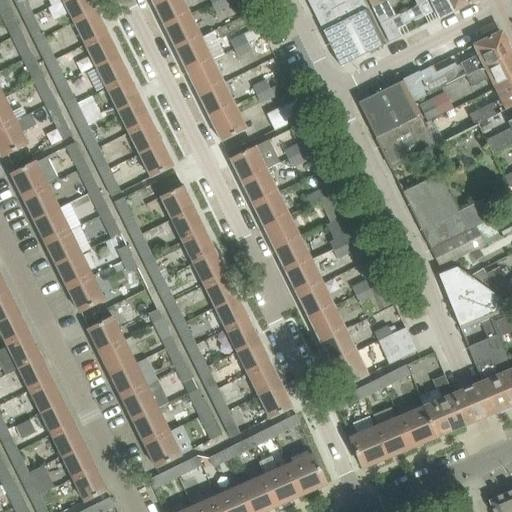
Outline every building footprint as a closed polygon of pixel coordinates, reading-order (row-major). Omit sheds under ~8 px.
[(0,0),(0,14),(11,9),(6,0),(0,0)] [(97,11),(91,0),(63,0),(52,5),(49,7),(54,18),(69,12),(74,22),(97,11)] [(161,0),(154,4),(165,27),(190,14),(183,0),(161,0)] [(248,1),(247,0),(219,0),(212,4),(216,12),(229,5),(231,9),(248,1)] [(362,0),(307,0),(323,30),(367,8),(362,0)] [(383,0),(383,1),(371,6),(373,10),(379,22),(392,16),(383,0)] [(424,0),(417,4),(399,13),(405,25),(423,16),(424,15),(435,10),(439,18),(454,11),(473,1),(474,0),(424,0)] [(367,8),(323,30),(341,67),(385,45),(367,8)] [(0,14),(0,15),(11,38),(23,32),(11,9),(0,14)] [(74,22),(85,44),(108,33),(97,11),(74,22)] [(392,16),(379,22),(389,43),(402,36),(398,29),(405,25),(399,13),(392,16)] [(165,27),(176,50),(202,37),(190,14),(165,27)] [(39,25),(29,30),(34,40),(45,36),(39,25)] [(11,38),(23,61),(34,55),(23,32),(11,38)] [(85,44),(96,67),(119,55),(108,33),(85,44)] [(270,47),(263,33),(248,40),(255,54),(270,47)] [(234,49),(248,43),(244,34),(230,41),(234,49)] [(419,72),(403,80),(413,101),(467,76),(467,75),(511,53),(511,52),(504,36),(498,34),(490,37),(473,46),(478,56),(458,65),(433,78),(432,74),(422,79),(419,72)] [(45,36),(34,40),(40,52),(50,47),(45,36)] [(176,50),(188,73),(213,60),(202,37),(176,50)] [(248,43),(234,49),(238,57),(251,51),(248,43)] [(511,79),(511,53),(467,75),(467,76),(472,85),(490,76),(496,87),(511,79)] [(23,61),(34,84),(46,78),(34,55),(23,61)] [(97,69),(88,73),(97,92),(106,87),(107,89),(130,78),(119,55),(96,67),(97,69)] [(67,80),(56,58),(45,63),(56,85),(67,80)] [(213,60),(188,73),(199,96),(224,83),(213,60)] [(34,84),(45,107),(57,101),(46,78),(34,84)] [(107,89),(118,111),(141,100),(130,78),(107,89)] [(501,98),(468,114),(473,124),(505,107),(511,104),(511,79),(496,87),(501,98)] [(67,80),(56,85),(62,96),(72,91),(67,80)] [(253,87),(257,96),(270,89),(266,80),(253,87)] [(413,101),(403,80),(358,102),(375,137),(420,115),(413,101)] [(209,118),(210,119),(236,106),(224,83),(199,96),(210,117),(209,118)] [(270,89),(257,96),(261,103),(274,97),(270,89)] [(435,97),(420,105),(428,120),(443,113),(435,97)] [(5,98),(0,100),(0,129),(27,116),(23,107),(12,112),(5,98)] [(78,102),(67,107),(78,129),(89,125),(96,121),(85,99),(78,102)] [(152,122),(141,100),(118,111),(129,133),(152,122)] [(268,113),(270,117),(276,130),(304,117),(296,100),(268,113)] [(45,107),(62,140),(74,135),(57,101),(45,107)] [(511,142),(511,104),(505,107),(506,110),(511,106),(511,119),(509,121),(511,126),(485,140),(492,152),(511,142)] [(247,129),(236,106),(210,119),(221,142),(247,129)] [(0,151),(2,157),(7,154),(28,144),(22,133),(37,125),(31,114),(27,116),(0,129),(0,151)] [(375,137),(391,168),(436,146),(420,115),(375,137)] [(129,133),(140,156),(163,144),(152,122),(129,133)] [(89,125),(78,129),(84,141),(94,136),(89,125)] [(230,159),(241,182),(267,169),(281,162),(270,139),(256,146),(230,159)] [(511,142),(492,152),(492,154),(511,144),(511,142)] [(77,170),(87,165),(75,143),(66,147),(77,170)] [(174,166),(163,144),(140,156),(151,177),(174,166)] [(284,151),(288,159),(301,152),(298,144),(284,151)] [(301,152),(288,159),(292,167),(306,161),(301,152)] [(47,157),(11,174),(23,197),(48,185),(58,179),(47,157)] [(105,158),(95,163),(100,174),(111,169),(105,158)] [(89,193),(98,188),(87,165),(77,170),(89,193)] [(111,169),(100,174),(106,185),(116,180),(111,169)] [(242,183),(253,204),(278,192),(267,169),(241,182),(242,183)] [(441,175),(403,193),(413,213),(450,194),(441,175)] [(320,200),(339,190),(334,179),(318,186),(319,189),(307,195),(311,204),(320,200)] [(34,220),(59,207),(48,185),(23,197),(34,220)] [(511,185),(510,186),(482,200),(489,212),(511,201),(511,185)] [(183,186),(157,199),(169,221),(194,208),(184,186),(183,186)] [(98,188),(89,193),(100,216),(109,211),(98,188)] [(339,190),(320,200),(331,223),(350,213),(339,190)] [(259,216),(264,227),(289,215),(278,192),(253,204),(253,205),(259,216)] [(413,213),(421,230),(459,211),(450,194),(413,213)] [(421,230),(430,247),(483,220),(475,203),(459,211),(421,230)] [(34,220),(45,243),(70,230),(59,207),(34,220)] [(201,221),(194,208),(169,221),(180,243),(205,230),(201,221)] [(100,216),(112,239),(121,234),(109,211),(100,216)] [(334,250),(347,244),(362,237),(350,213),(331,223),(326,225),(334,240),(329,242),(334,250)] [(264,227),(275,250),(301,238),(289,215),(264,227)] [(483,220),(430,247),(440,268),(486,246),(476,227),(484,222),(483,220)] [(136,223),(127,228),(132,239),(142,234),(136,223)] [(45,243),(57,266),(82,253),(70,230),(45,243)] [(216,252),(205,230),(180,243),(191,265),(216,252)] [(142,234),(132,239),(138,250),(147,245),(142,234)] [(275,250),(287,273),(312,261),(301,238),(275,250)] [(334,250),(338,259),(351,252),(347,244),(334,250)] [(132,257),(126,245),(117,249),(123,261),(132,257)] [(227,274),(216,252),(191,265),(202,287),(227,274)] [(57,266),(68,289),(93,276),(82,253),(57,266)] [(132,257),(123,261),(129,273),(138,269),(132,257)] [(127,272),(121,260),(97,272),(103,284),(127,272)] [(287,273),(298,296),(323,283),(312,261),(287,273)] [(462,265),(457,267),(469,276),(474,274),(462,265)] [(500,266),(486,273),(494,285),(504,280),(506,279),(500,266)] [(158,267),(149,272),(154,283),(164,278),(160,271),(158,267)] [(481,322),(490,318),(511,309),(511,306),(486,289),(469,276),(457,267),(439,274),(461,330),(481,322)] [(483,268),(474,274),(469,276),(486,289),(494,285),(486,273),(483,268)] [(0,295),(8,291),(0,273),(0,295)] [(238,296),(227,274),(202,287),(214,309),(238,296)] [(93,276),(68,289),(79,312),(81,311),(104,300),(93,276)] [(164,278),(154,283),(160,294),(169,289),(164,278)] [(494,285),(486,289),(511,306),(511,294),(504,280),(494,285)] [(352,287),(356,296),(370,289),(365,281),(352,287)] [(298,296),(309,319),(335,306),(323,283),(298,296)] [(373,297),(370,289),(356,296),(360,304),(373,297)] [(0,322),(19,313),(8,291),(0,295),(0,322)] [(249,319),(238,296),(214,309),(225,331),(249,319)] [(309,319),(321,342),(346,329),(335,306),(309,319)] [(158,309),(149,314),(154,325),(163,321),(158,309)] [(511,309),(490,318),(497,336),(498,336),(511,330),(511,309)] [(180,312),(170,316),(176,327),(185,323),(180,312)] [(19,313),(0,322),(0,330),(8,346),(30,335),(19,313)] [(88,330),(99,353),(124,340),(113,317),(89,329),(88,330)] [(489,339),(468,347),(474,363),(483,382),(481,383),(482,384),(483,383),(489,396),(488,397),(488,398),(489,397),(495,410),(494,411),(494,412),(495,411),(495,412),(511,405),(511,369),(498,336),(497,336),(490,318),(481,322),(489,339)] [(237,352),(260,341),(249,319),(225,331),(236,353),(237,352)] [(154,325),(166,348),(175,344),(163,321),(154,325)] [(185,323),(176,327),(181,338),(191,334),(185,323)] [(406,328),(392,334),(388,326),(374,333),(379,341),(406,328)] [(406,328),(379,341),(390,364),(417,351),(406,328)] [(331,364),(331,365),(357,352),(346,329),(321,342),(331,364)] [(0,364),(5,375),(19,368),(41,357),(30,335),(0,350),(0,364)] [(99,353),(111,376),(136,363),(124,340),(99,353)] [(260,341),(236,353),(248,375),(271,363),(260,341)] [(166,348),(177,371),(186,366),(175,344),(166,348)] [(207,367),(196,345),(187,350),(198,372),(207,367)] [(343,388),(368,375),(357,352),(331,365),(343,388)] [(52,379),(41,357),(19,368),(29,391),(52,379)] [(136,363),(111,376),(122,399),(147,386),(136,363)] [(259,397),(282,385),(271,363),(248,375),(259,397)] [(410,374),(406,365),(385,376),(389,385),(410,374)] [(186,366),(177,371),(182,382),(191,377),(186,366)] [(207,367),(198,372),(203,383),(213,378),(207,367)] [(418,396),(422,406),(435,437),(466,425),(466,424),(467,423),(466,422),(465,423),(460,410),(461,409),(460,408),(459,409),(454,396),(455,395),(454,394),(453,395),(445,375),(433,380),(437,388),(418,396)] [(363,397),(389,385),(385,376),(360,388),(363,397)] [(40,413),(63,401),(52,379),(29,391),(40,413)] [(477,384),(475,385),(460,391),(454,394),(455,395),(454,396),(459,409),(460,408),(461,409),(460,410),(465,423),(466,422),(467,423),(466,424),(466,425),(495,412),(495,411),(494,412),(494,411),(495,410),(489,397),(488,398),(488,397),(489,396),(483,383),(482,384),(481,383),(477,384)] [(293,407),(282,385),(259,397),(270,419),(293,407)] [(122,399),(133,422),(158,409),(147,386),(122,399)] [(360,388),(346,395),(334,401),(338,410),(363,397),(360,388)] [(197,389),(188,394),(200,417),(209,412),(197,389)] [(224,400),(214,405),(220,416),(229,412),(224,400)] [(63,401),(40,413),(51,435),(74,423),(63,401)] [(401,415),(414,446),(435,437),(422,406),(401,415)] [(133,422),(145,445),(169,432),(170,432),(158,409),(133,422)] [(0,432),(8,429),(0,412),(0,432)] [(209,412),(200,417),(211,440),(220,436),(209,412)] [(229,412),(220,416),(225,427),(234,422),(229,412)] [(276,436),(300,424),(296,414),(271,426),(276,436)] [(389,457),(414,446),(401,415),(376,426),(389,457)] [(350,438),(363,468),(389,457),(376,426),(371,416),(353,424),(357,434),(350,438)] [(62,457),(85,446),(74,423),(51,435),(62,457)] [(252,447),(276,436),(271,426),(248,438),(252,447)] [(0,438),(9,456),(19,451),(8,429),(0,432),(0,438)] [(181,455),(170,432),(169,432),(145,445),(156,468),(181,455)] [(224,450),(228,459),(252,447),(248,438),(224,450)] [(96,468),(85,446),(62,457),(73,479),(96,468)] [(212,467),(228,459),(224,450),(208,458),(212,467)] [(30,473),(19,451),(9,456),(20,478),(30,473)] [(302,495),(326,484),(314,456),(313,454),(289,464),(302,495)] [(173,468),(178,477),(200,466),(196,456),(173,468)] [(274,458),(259,464),(264,475),(278,506),(302,495),(289,464),(279,469),(274,458)] [(96,468),(73,479),(84,502),(106,490),(107,490),(96,468)] [(173,468),(150,480),(154,489),(178,477),(173,468)] [(41,495),(30,473),(20,478),(31,500),(41,495)] [(264,475),(240,486),(251,511),(263,511),(278,506),(264,475)] [(222,511),(251,511),(240,486),(216,497),(222,511)] [(511,511),(511,490),(488,500),(493,511),(511,511)] [(18,491),(8,496),(13,508),(23,503),(18,491)] [(36,511),(49,511),(41,495),(31,500),(36,511)] [(88,511),(103,511),(115,506),(110,497),(87,509),(88,511)] [(222,511),(216,497),(191,507),(193,511),(222,511)] [(27,511),(23,503),(13,508),(15,511),(27,511)]
